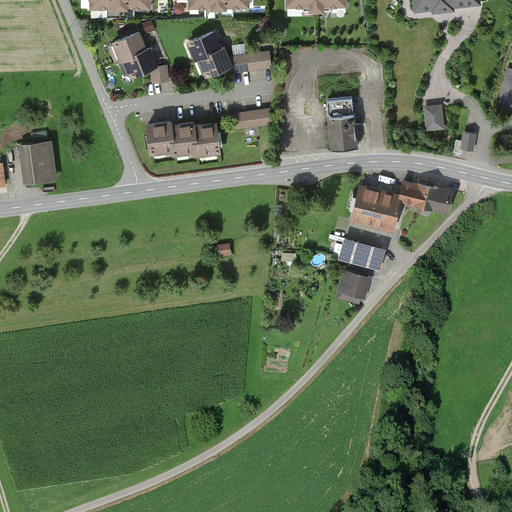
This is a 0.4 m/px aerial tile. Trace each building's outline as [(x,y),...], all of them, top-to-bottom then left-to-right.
[(89,0),(89,7),(111,7),(111,10),(117,10),(116,0),(89,0)] [(116,0),(117,10),(123,10),(123,7),(148,7),(148,0),(116,0)] [(189,0),(190,7),(211,7),(211,9),(217,9),(217,0),(189,0)] [(217,0),(217,9),(224,9),(224,6),(249,6),(248,0),(217,0)] [(285,0),(286,6),(308,6),(308,9),(314,8),(313,0),(285,0)] [(313,0),(314,8),(320,8),(320,5),(345,5),(345,0),(313,0)] [(415,0),(417,9),(480,1),(479,0),(415,0)] [(212,30),(185,40),(192,60),(196,58),(219,49),(212,30)] [(137,31),(110,42),(117,61),(122,59),(145,51),(137,31)] [(219,49),(196,58),(203,75),(229,65),(222,48),(219,49)] [(145,51),(122,59),(128,76),(151,67),(152,81),(167,81),(167,65),(154,65),(148,49),(145,51)] [(269,53),(231,56),(233,71),(270,67),(269,53)] [(324,99),(328,148),(356,146),(353,97),(324,99)] [(443,106),(423,108),(425,132),(445,130),(443,106)] [(233,113),(235,130),(271,125),(269,108),(233,113)] [(167,122),(143,125),(146,153),(171,150),(168,125),(167,122)] [(191,122),(168,125),(171,150),(171,153),(195,151),(192,125),(191,122)] [(214,123),(192,125),(195,151),(195,153),(217,151),(214,123)] [(475,133),(466,132),(465,140),(456,139),(454,152),(462,153),(463,148),(472,149),(475,133)] [(19,145),(23,180),(54,177),(50,142),(19,145)] [(402,197),(401,200),(422,205),(427,185),(406,180),(402,197)] [(427,185),(422,205),(448,212),(453,192),(427,185)] [(357,186),(349,218),(394,229),(401,200),(402,197),(357,186)] [(343,237),(338,257),(380,268),(385,247),(343,237)] [(370,276),(345,270),(340,290),(365,297),(370,276)]
